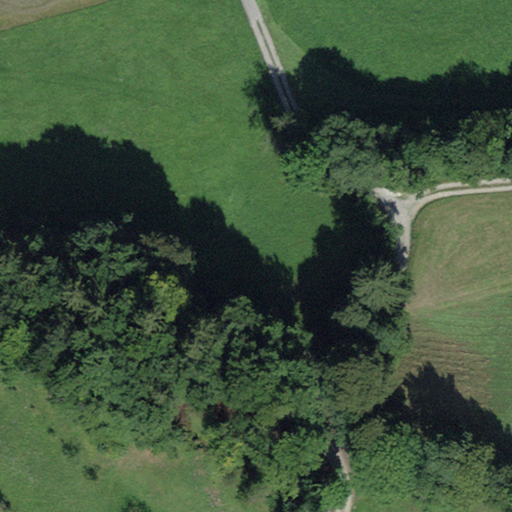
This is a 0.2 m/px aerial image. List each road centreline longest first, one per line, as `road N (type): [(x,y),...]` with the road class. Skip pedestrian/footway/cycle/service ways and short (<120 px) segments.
road 1 (track): [(248,0),(292,109),(337,190),(364,280),(360,318),(334,369)]
road 2 (track): [(511,185),(407,189),(320,154)]
road 3 (track): [(334,369),(330,416),(346,482),(342,511)]
